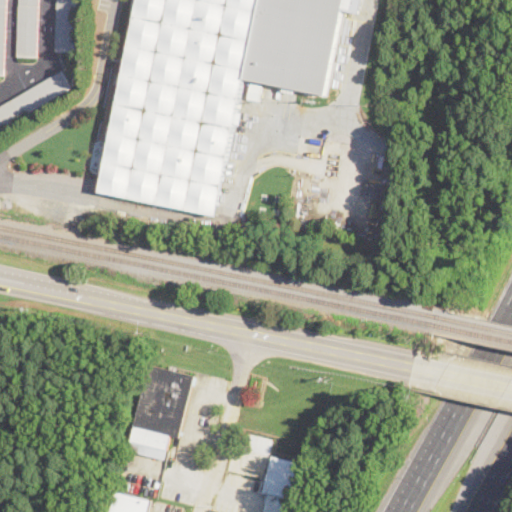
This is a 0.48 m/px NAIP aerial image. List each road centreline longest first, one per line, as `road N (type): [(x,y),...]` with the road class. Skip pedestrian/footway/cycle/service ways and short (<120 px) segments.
road 1 (primary): [(250,331),(0,278)]
road 2 (motorway): [(511,311),(403,511)]
road 3 (residential): [(0,155),(90,96),(117,0)]
road 4 (residential): [(250,331),(208,511)]
road 5 (primary): [(426,365),(250,331)]
